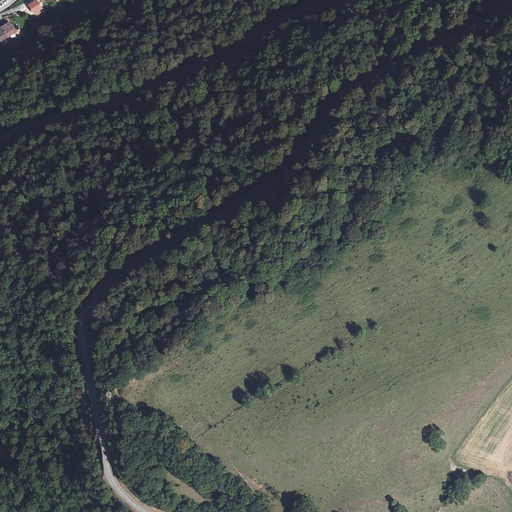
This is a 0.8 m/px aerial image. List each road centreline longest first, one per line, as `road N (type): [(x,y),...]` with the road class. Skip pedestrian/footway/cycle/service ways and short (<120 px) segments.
road 1 (secondary): [(145,511),(109,475),(82,330),(94,299),(122,273),(278,176),(359,81),(471,30),(511,0)]
road 2 (secondary): [(330,0),(282,18),(221,58),(0,139)]
